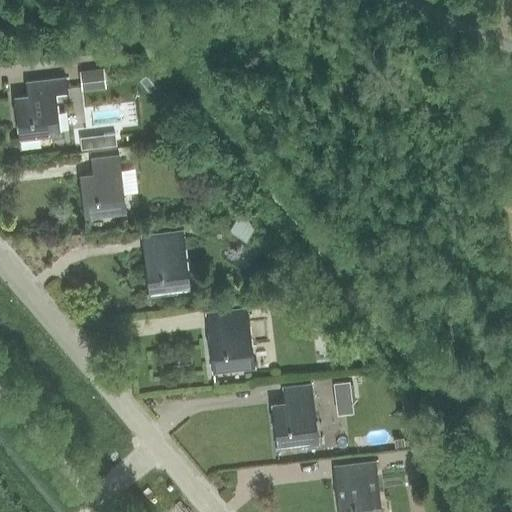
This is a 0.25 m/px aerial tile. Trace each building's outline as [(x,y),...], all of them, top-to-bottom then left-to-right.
[(82,90),(106,88),(104,68),(79,71),(82,90)] [(55,94),(65,93),(63,77),(25,81),(27,95),(14,97),(18,140),(60,135),(55,94)] [(119,100),(136,94),(131,79),(114,85),(119,100)] [(114,134),(102,135),(104,148),(115,147),(114,134)] [(85,218),(126,214),(120,153),(90,156),(92,174),(80,175),(85,218)] [(237,218),(229,230),(246,240),(253,228),(247,220),(237,218)] [(157,250),(144,251),(149,294),(191,290),(184,229),(155,232),(157,250)] [(212,372),(254,367),(247,306),(219,309),(220,327),(207,328),(212,372)] [(326,306),(307,308),(309,321),(327,319),(326,306)] [(349,381),(334,382),(335,398),(351,396),(349,381)] [(276,448),(318,444),(311,383),(283,386),(285,402),(271,404),(276,448)] [(403,438),(393,439),(394,448),(404,447),(403,438)] [(348,480),(335,482),(338,511),(381,511),(376,460),(346,463),(348,480)]
